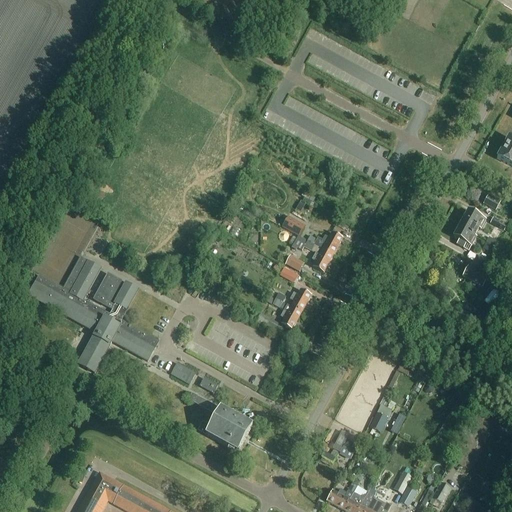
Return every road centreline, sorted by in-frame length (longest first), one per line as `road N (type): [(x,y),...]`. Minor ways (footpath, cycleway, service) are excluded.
road 1 (unclassified): [(270,498),(511,57)]
road 2 (unclassified): [(9,511),(66,406),(78,398),(270,498)]
road 3 (track): [(154,0),(291,76)]
